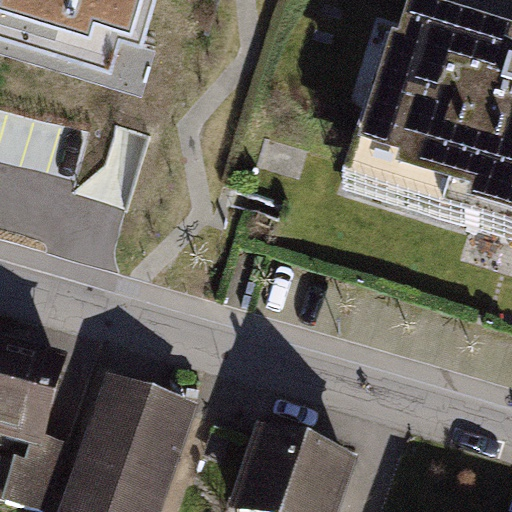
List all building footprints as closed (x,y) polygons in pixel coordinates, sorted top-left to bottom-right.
[(0,0),(0,22),(148,66),(161,21),(147,17),(151,0),(0,0)] [(349,191),(511,243),(511,46),(407,13),(349,191)] [(71,370),(0,349),(0,446),(24,453),(8,506),(27,511),(52,511),(70,453),(49,446),(71,370)] [(172,511),(204,418),(110,383),(67,511),(172,511)] [(346,511),(360,472),(257,439),(233,511),(346,511)]
